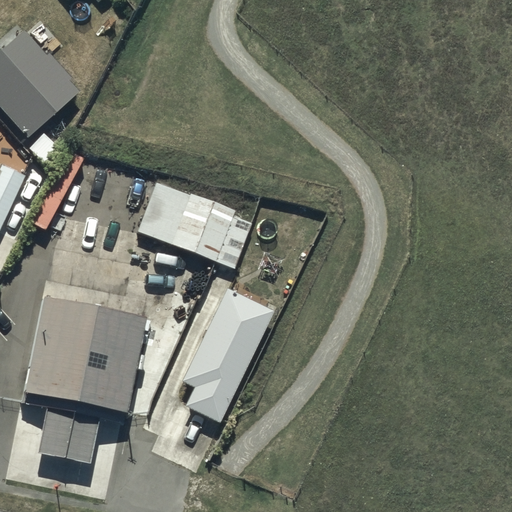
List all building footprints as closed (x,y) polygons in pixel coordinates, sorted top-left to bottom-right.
[(0,112),(25,141),(77,95),(66,83),(69,80),(49,56),(46,59),(23,33),(0,52),(0,112)] [(45,232),(80,162),(65,154),(30,225),(45,232)] [(0,225),(22,178),(0,168),(0,225)] [(154,183),(135,233),(232,271),(250,225),(230,217),(232,213),(154,183)] [(269,316),(222,292),(177,384),(190,390),(181,409),(216,426),(219,421),(222,422),(269,326),(265,324),(269,316)] [(143,320),(42,300),(21,408),(43,412),(34,457),(88,468),(97,421),(122,426),(143,320)]
